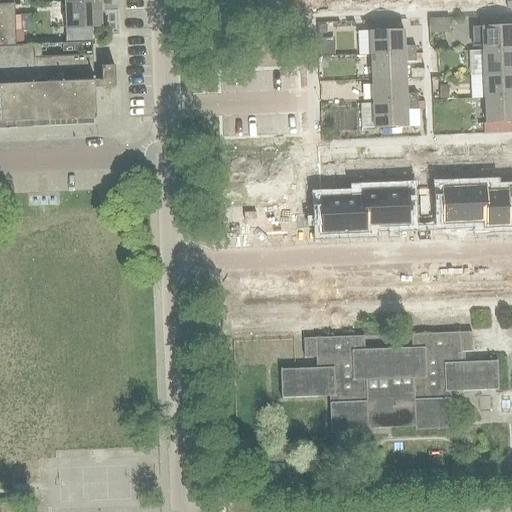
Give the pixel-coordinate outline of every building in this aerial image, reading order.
[(458,0),(444,1),(444,9),(459,8),(458,0)] [(479,0),(465,0),(466,8),(480,8),(479,0)] [(100,1),(64,3),(65,29),(101,27),(100,1)] [(394,4),(379,5),(380,13),(394,12),(394,4)] [(0,123),(44,121),(96,119),(94,88),(103,88),(115,87),(115,67),(102,67),(102,80),(94,81),(93,55),(40,57),(40,45),(17,47),(15,16),(14,5),(0,5),(0,123)] [(379,5),(365,5),(365,13),(380,13),(379,5)] [(334,7),(320,8),(320,16),(335,15),(334,7)] [(349,7),(334,7),(335,15),(349,15),(349,7)] [(32,15),(20,15),(21,31),(33,31),(32,15)] [(496,16),(480,17),(480,27),(497,26),(496,16)] [(480,27),(481,52),(511,50),(511,25),(497,26),(480,27)] [(370,56),(414,54),(414,46),(403,47),(403,30),(369,31),(370,56)] [(334,55),(334,38),(319,39),(320,55),(334,55)] [(81,45),(62,46),(62,53),(81,52),(81,45)] [(469,76),(511,74),(511,50),(481,52),(468,52),(469,76)] [(414,54),(370,56),(371,80),(404,79),(404,62),(415,62),(414,54)] [(470,100),(483,100),(511,98),(511,74),(469,76),(470,100)] [(404,79),(371,80),(372,104),(416,102),(416,95),(405,95),(404,79)] [(448,86),(439,86),(440,99),(448,99),(448,86)] [(511,98),(483,100),(484,125),(511,123),(511,98)] [(416,102),(372,104),(372,129),(406,128),(405,111),(416,110),(416,102)] [(424,102),(416,102),(416,110),(416,111),(418,111),(424,111),(424,102)] [(499,141),(484,142),(485,150),(499,150),(499,141)] [(484,142),(470,143),(470,151),(485,150),(484,142)] [(463,143),(448,143),(448,152),(463,151),(463,143)] [(384,147),(369,148),(370,156),(384,156),(384,147)] [(398,147),(384,147),(384,156),(398,155),(398,147)] [(353,149),(339,150),(339,158),(353,157),(353,149)] [(339,150),(324,150),(324,158),(339,158),(339,150)] [(464,186),(442,187),(443,224),(465,223),(464,186)] [(486,186),(464,186),(465,223),(485,222),(486,222),(485,191),(486,191),(486,186)] [(408,189),(386,190),(387,226),(409,225),(408,189)] [(386,190),(362,191),(362,196),(364,196),(365,227),(366,227),(387,226),(386,190)] [(486,222),(485,222),(485,227),(510,226),(509,190),(486,191),(485,191),(486,222)] [(362,196),(342,197),(344,233),(366,232),(366,227),(365,227),(364,196),(362,196)] [(342,197),(319,198),(321,234),(344,233),(342,197)]
